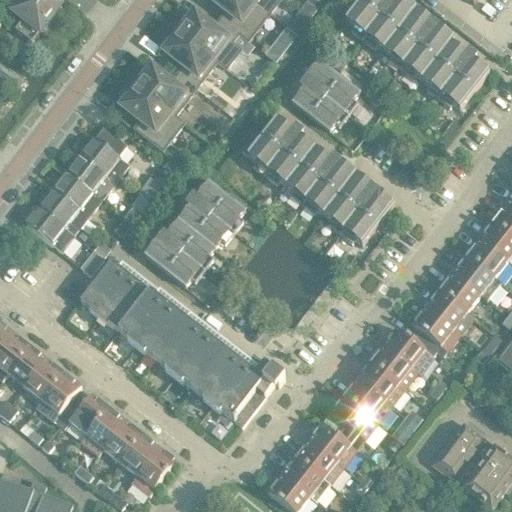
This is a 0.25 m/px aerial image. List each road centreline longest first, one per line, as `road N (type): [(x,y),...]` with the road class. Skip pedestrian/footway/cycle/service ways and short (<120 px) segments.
road 1 (residential): [(442,234),(392,298),(352,330),(245,470),(220,467)]
road 2 (residential): [(220,467),(0,285)]
road 3 (residential): [(0,189),(121,32)]
road 4 (residential): [(442,234),(511,129)]
